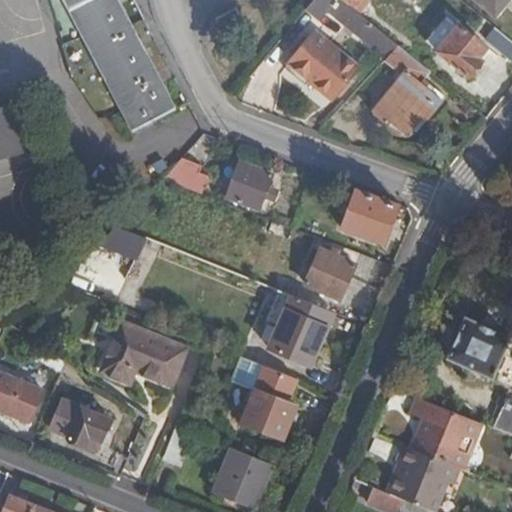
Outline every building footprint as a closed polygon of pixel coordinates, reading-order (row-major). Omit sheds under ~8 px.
[(175,110),(117,0),(63,0),(133,132),(175,110)] [(317,0),(384,56),(395,42),(362,14),(344,0),(317,0)] [(344,0),(362,14),(371,1),(370,0),(344,0)] [(479,0),(496,13),(507,0),(479,0)] [(235,8),(217,19),(228,39),(247,28),(235,8)] [(437,50),(469,77),(482,62),(478,58),(486,48),(459,25),(437,50)] [(489,41),(511,60),(511,40),(497,29),(489,41)] [(315,32),(285,68),(306,86),(310,81),(332,100),(358,67),(315,32)] [(384,56),(381,59),(403,78),(374,112),(390,126),(394,121),(402,129),(411,129),(423,116),(426,119),(443,100),(422,82),(430,72),(395,42),(384,56)] [(0,160),(40,149),(28,104),(0,112),(0,160)] [(185,156),(168,182),(207,196),(213,179),(201,174),(204,163),(185,156)] [(227,198),(259,210),(273,176),(240,163),(227,198)] [(400,205),(356,189),(342,228),(385,245),(400,205)] [(271,235),(289,241),(294,231),(275,224),(271,235)] [(341,301),(356,267),(321,252),(319,254),(315,252),(309,266),(313,269),(306,286),(341,301)] [(336,314),(284,293),(274,319),(282,321),(280,327),(286,329),(275,354),(311,368),(336,314)] [(99,374),(123,321),(113,317),(90,369),(99,374)] [(493,378),(511,336),(467,317),(449,358),(493,378)] [(187,350),(123,321),(99,374),(97,379),(124,392),(134,371),(170,387),(187,350)] [(35,357),(61,375),(66,363),(41,347),(35,357)] [(299,381),(267,369),(245,425),(287,440),(299,407),(290,404),(299,381)] [(0,411),(29,422),(42,391),(0,374),(0,411)] [(69,384),(62,400),(111,420),(116,408),(88,391),(69,384)] [(492,424),(511,432),(511,401),(503,398),(492,424)] [(477,424),(415,399),(410,414),(422,420),(410,449),(455,469),(460,470),(477,424)] [(111,420),(62,400),(50,429),(70,438),(69,440),(85,447),(90,437),(102,441),(111,420)] [(177,426),(165,454),(182,461),(193,433),(177,426)] [(410,449),(401,445),(395,459),(399,461),(386,493),(404,500),(432,511),(445,483),(450,484),(455,469),(410,449)] [(273,465),(235,450),(217,494),(255,510),(273,465)] [(386,493),(375,489),(368,504),(389,511),(398,511),(404,500),(386,493)] [(47,511),(13,497),(6,511),(47,511)]
